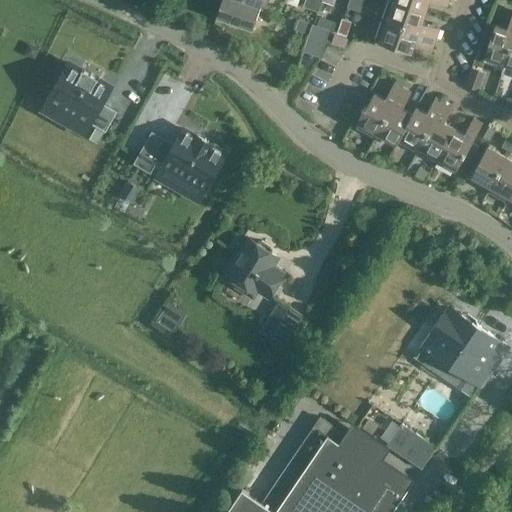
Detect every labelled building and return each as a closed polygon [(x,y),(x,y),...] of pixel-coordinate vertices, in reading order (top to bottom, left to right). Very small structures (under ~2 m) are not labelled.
[(252,28),(260,6),(244,0),(221,0),(216,15),(252,28)] [(316,0),(305,0),(303,6),(317,11),(321,1),(316,0)] [(422,22),(426,10),(395,0),(388,0),(382,18),(435,37),(438,27),(422,22)] [(429,0),(430,0),(446,5),(447,0),(395,0),(426,10),(429,0)] [(495,65),(503,67),(511,42),(511,14),(507,28),(495,23),(494,26),(487,23),(481,41),(488,43),(482,60),(495,65)] [(328,29),(298,18),(294,29),(308,34),(302,50),(319,56),(328,29)] [(432,46),(435,37),(382,18),(375,39),(412,52),(416,40),(432,46)] [(511,75),(511,42),(503,67),(502,72),(511,75)] [(464,86),(478,91),(485,72),(470,67),(464,86)] [(99,111),(107,96),(95,89),(96,87),(80,77),(79,80),(66,72),(46,106),(102,140),(114,120),(99,111)] [(378,132),(404,87),(394,81),(386,97),(375,91),(356,125),(375,136),(376,136),(378,132)] [(398,140),(412,112),(402,107),(411,91),(404,87),(378,132),(397,143),(398,140)] [(419,146),(444,100),(436,95),(427,111),(416,105),(412,113),(412,112),(398,140),(417,151),(419,146)] [(419,146),(436,156),(454,126),(444,121),(452,105),(444,100),(419,146)] [(434,160),(454,172),(482,122),(473,117),(464,132),(454,126),(436,156),(434,160)] [(502,146),(510,151),(511,147),(511,138),(507,136),(502,146)] [(197,203),(218,169),(205,161),(206,159),(191,149),(189,152),(176,144),(168,159),(145,146),(126,177),(143,187),(150,175),(197,203)] [(472,174),(491,185),(506,155),(495,149),(488,145),(472,174)] [(491,185),(510,196),(511,191),(511,158),(506,155),(491,185)] [(270,296),(284,273),(270,265),(277,255),(271,252),(272,250),(271,246),(262,240),(258,241),(257,243),(251,240),(237,262),(235,263),(231,269),(231,272),(228,277),(254,292),(257,288),(270,296)] [(174,334),(186,316),(168,304),(156,322),(174,334)] [(303,314),(291,307),(272,339),(283,346),(303,314)] [(488,381),(510,346),(477,325),(476,321),(470,317),(466,318),(463,315),(456,326),(444,318),(435,332),(447,339),(440,350),(488,381)] [(262,502),(242,488),(225,511),(392,511),(408,489),(328,434),(335,425),(321,416),(262,502)] [(437,447),(402,423),(387,445),(422,469),(437,447)]
